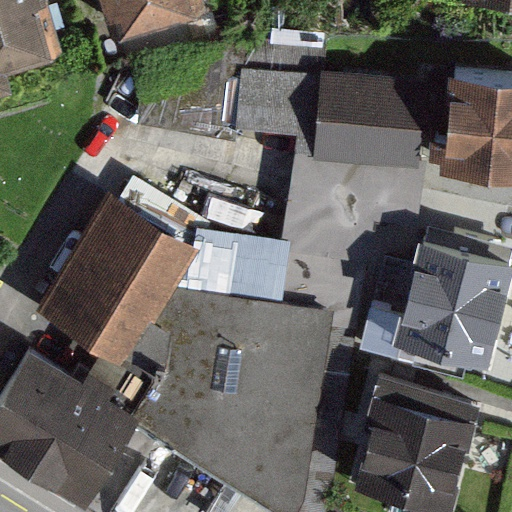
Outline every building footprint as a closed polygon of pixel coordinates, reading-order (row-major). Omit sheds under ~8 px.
[(46,0),(0,0),(0,56),(57,40),(46,0)] [(109,0),(116,21),(186,0),(109,0)] [(327,46),(248,35),(151,58),(147,112),(238,129),(241,117),(324,128),(330,75),(323,75),(327,46)] [(511,166),(511,74),(458,69),(448,159),(511,166)] [(209,220),(138,176),(59,305),(133,351),(113,383),(104,396),(135,416),(133,419),(288,511),(323,511),(331,498),(374,215),(414,217),(424,156),(411,156),(420,84),(330,75),(324,128),(321,147),(303,144),(279,296),(172,279),(209,220)] [(511,252),(511,240),(430,219),(425,238),(405,233),(398,257),(386,254),(363,341),(422,357),(427,336),(486,352),(511,252)] [(72,377),(30,350),(0,397),(0,436),(87,491),(133,419),(135,416),(104,396),(113,383),(81,363),(72,377)] [(474,400),(382,372),(370,417),(378,419),(363,476),(448,497),(474,400)]
